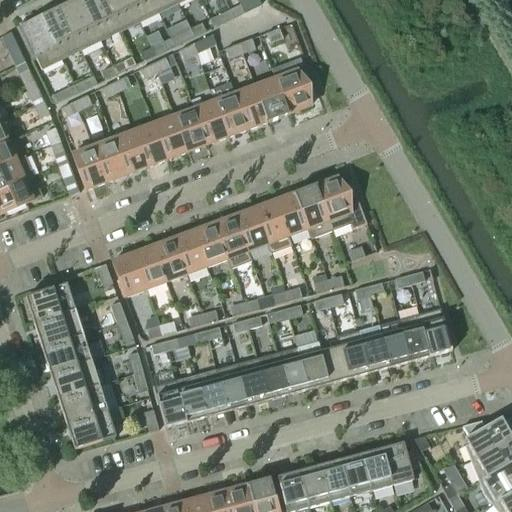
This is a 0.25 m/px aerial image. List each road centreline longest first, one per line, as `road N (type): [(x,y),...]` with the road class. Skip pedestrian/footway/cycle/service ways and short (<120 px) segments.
road 1 (residential): [(50,501),(511,370)]
road 2 (residential): [(0,265),(372,129)]
road 3 (residential): [(511,362),(372,129)]
road 4 (residential): [(50,501),(0,336)]
road 5 (residential): [(372,129),(298,0)]
